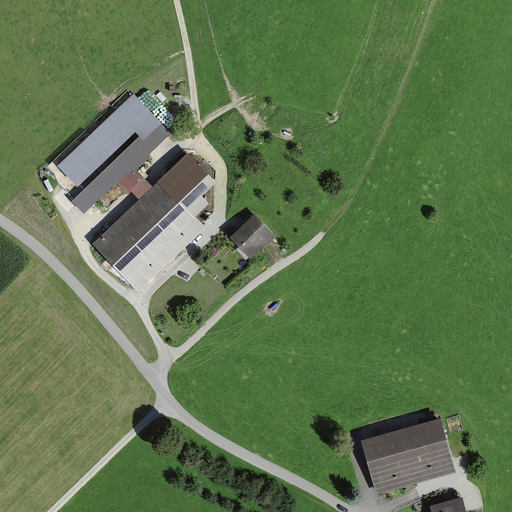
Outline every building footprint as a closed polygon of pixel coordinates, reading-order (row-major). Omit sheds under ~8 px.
[(171,136),(134,96),(56,169),(81,195),(72,204),(84,217),(118,185),(135,169),(171,136)] [(131,192),(140,202),(94,246),(138,293),(205,229),(187,210),(216,183),(188,153),(153,187),(135,169),(118,185),(128,196),(131,192)] [(274,240),(255,218),(232,238),(251,260),(274,240)] [(439,420),(362,442),(378,494),(455,472),(439,420)] [(465,511),(462,498),(430,506),(431,511),(465,511)]
